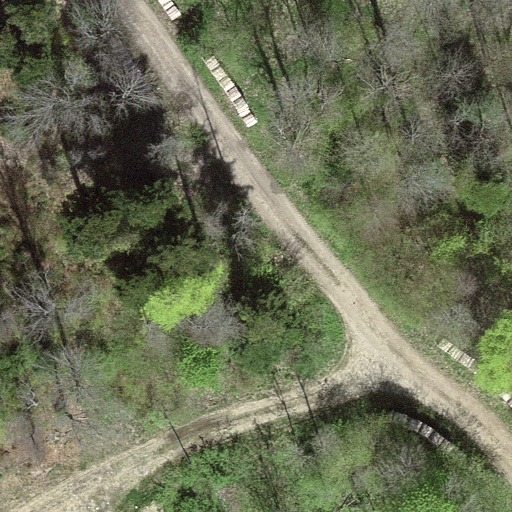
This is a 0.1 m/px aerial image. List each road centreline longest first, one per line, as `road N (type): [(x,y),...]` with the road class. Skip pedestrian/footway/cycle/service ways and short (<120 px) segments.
road 1 (track): [(121,0),(356,332),(511,472)]
road 2 (track): [(390,361),(28,511)]
